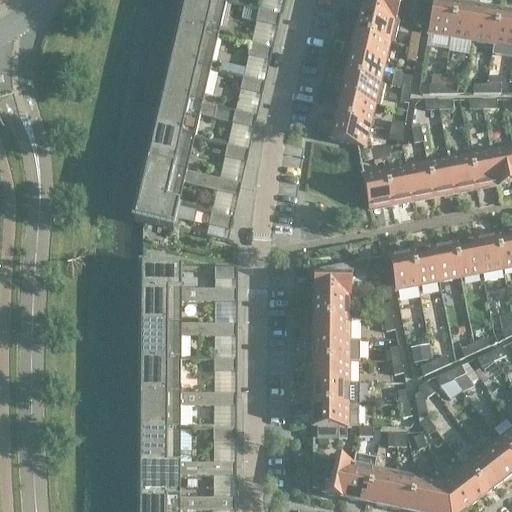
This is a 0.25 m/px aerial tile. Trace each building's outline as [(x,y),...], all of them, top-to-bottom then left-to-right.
[(189,23),(187,31),(187,32),(218,39),(226,5),(204,0),(185,0),(181,21),(189,23)] [(395,23),(395,22),(400,0),(363,0),(360,15),(395,23)] [(424,14),(427,0),(425,0),(416,0),(415,13),(424,14)] [(435,0),(429,36),(451,40),(457,4),(435,0)] [(478,8),(457,4),(451,40),(472,43),(478,8)] [(478,8),(472,43),(493,47),(499,11),(478,8)] [(511,13),(499,11),(493,47),(492,57),(511,60),(511,13)] [(258,12),(258,13),(256,24),(278,29),(281,17),(258,12)] [(390,44),(394,46),(400,23),(395,22),(395,23),(360,15),(355,36),(390,44)] [(187,32),(187,31),(179,29),(173,55),(182,56),(180,65),(179,66),(210,73),(218,39),(187,32)] [(418,50),(421,36),(411,34),(409,48),(418,50)] [(350,57),(385,65),(390,44),(355,36),(350,57)] [(251,46),(250,46),(248,58),(270,63),(273,51),(251,46)] [(409,48),(406,62),(416,64),(418,50),(409,48)] [(380,86),(380,85),(385,65),(350,57),(345,78),(380,86)] [(179,66),(180,65),(171,63),(165,88),(174,90),(172,99),(172,100),(202,107),(202,106),(210,73),(179,66)] [(219,73),(243,79),(245,71),(221,65),(219,73)] [(411,93),(413,79),(404,77),(401,91),(411,93)] [(375,107),(375,108),(380,109),(385,86),(380,85),(380,86),(345,78),(340,99),(375,107)] [(443,79),(429,79),(429,87),(429,97),(443,97),(443,79)] [(457,79),(443,79),(443,97),(457,97),(457,87),(457,79)] [(243,80),(240,92),(262,97),(265,85),(243,80)] [(487,96),(501,96),(501,80),(489,81),(489,86),(487,86),(487,96)] [(487,86),(473,87),(473,96),(487,96),(487,86)] [(401,91),(399,105),(409,106),(411,93),(401,91)] [(166,124),(164,133),(194,141),(200,118),(214,122),(217,109),(202,106),(202,107),(172,100),(172,99),(163,97),(158,122),(166,124)] [(335,120),(370,128),(375,108),(375,107),(340,99),(335,120)] [(453,102),(439,103),(439,112),(453,112),(453,102)] [(483,102),(469,102),(469,112),(483,112),(483,102)] [(497,102),(483,102),(483,112),(497,112),(497,102)] [(439,103),(425,103),(425,113),(439,112),(439,103)] [(235,114),(232,126),(254,131),(257,119),(235,114)] [(330,142),(357,148),(365,150),(370,128),(335,120),(330,142)] [(392,123),(390,132),(404,135),(406,125),(392,123)] [(414,146),(423,144),(420,130),(411,132),(414,146)] [(164,133),(156,131),(150,156),(158,158),(156,167),(186,175),(187,174),(194,141),(164,133)] [(402,144),(404,135),(390,132),(388,142),(402,144)] [(224,160),(246,165),(249,153),(227,148),(224,160)] [(491,152),(498,187),(511,184),(511,148),(491,152)] [(382,160),(392,159),(390,149),(380,150),(382,160)] [(373,162),(382,160),(380,150),(371,152),(373,162)] [(476,192),(498,187),(491,152),(470,156),(476,192)] [(448,160),(455,196),(476,192),(470,156),(448,160)] [(448,160),(427,164),(434,200),(455,196),(448,160)] [(406,168),(413,204),(434,200),(427,164),(406,168)] [(150,192),(148,201),(179,208),(184,186),(238,199),(241,187),(187,174),(186,175),(156,167),(148,165),(142,190),(150,192)] [(392,208),(413,204),(406,168),(385,173),(392,208)] [(363,177),(369,212),(392,208),(385,173),(363,177)] [(148,201),(140,199),(134,223),(173,232),(179,208),(148,201)] [(231,233),(234,220),(211,215),(208,228),(231,233)] [(511,270),(511,233),(496,237),(503,272),(511,270)] [(482,276),(503,272),(496,237),(475,241),(482,276)] [(482,276),(475,241),(454,245),(461,280),(482,276)] [(439,284),(461,280),(454,245),(433,249),(439,284)] [(439,284),(433,249),(411,253),(418,289),(439,284)] [(396,293),(418,289),(411,253),(389,257),(396,293)] [(384,274),(381,260),(372,262),(375,276),(384,274)] [(314,276),(314,298),(314,299),(350,299),(350,298),(350,265),(318,271),(318,276),(314,276)] [(181,269),(142,269),(141,269),(141,292),(181,292),(181,269)] [(214,282),(237,282),(237,269),(214,269),(214,282)] [(181,327),(181,305),(237,305),(237,292),(181,292),(141,292),(141,318),(150,318),(149,326),(149,327),(181,327)] [(314,311),(314,320),(350,321),(359,321),(359,298),(350,298),(350,299),(314,299),(314,298),(310,298),(310,311),(314,311)] [(381,307),(383,321),(393,319),(390,305),(381,307)] [(386,334),(395,333),(393,319),(383,321),(386,334)] [(313,342),(349,342),(350,321),(314,320),(313,342)] [(181,340),(237,340),(237,327),(181,327),(149,327),(149,326),(141,326),(141,352),(149,352),(149,361),(149,362),(181,362),(181,340)] [(511,327),(501,333),(505,342),(511,338),(511,327)] [(477,354),(490,349),(486,340),(473,345),(477,354)] [(313,342),(313,363),(349,364),(359,364),(360,342),(349,342),(313,342)] [(473,345),(461,351),(465,360),(477,354),(473,345)] [(410,350),(413,365),(431,362),(428,346),(410,350)] [(389,350),(392,364),(401,362),(399,349),(389,350)] [(493,364),(506,358),(502,349),(489,355),(493,364)] [(481,370),(493,364),(489,355),(477,361),(481,370)] [(437,373),(450,367),(446,358),(433,364),(437,373)] [(149,362),(149,361),(141,361),(140,387),(149,387),(149,396),(149,397),(180,397),(180,396),(181,362),(149,362)] [(214,362),(214,374),(236,375),(237,362),(214,362)] [(394,378),(404,376),(401,362),(392,364),(394,378)] [(313,363),(313,385),(349,385),(349,364),(313,363)] [(424,378),(437,373),(433,364),(420,369),(424,378)] [(452,383),(465,377),(461,368),(448,374),(452,383)] [(448,374),(436,380),(440,388),(452,383),(448,374)] [(464,379),(454,384),(461,397),(471,392),(464,379)] [(435,395),(426,384),(418,390),(427,401),(435,395)] [(313,385),(313,407),(349,407),(359,407),(359,385),(349,385),(313,385)] [(397,394),(400,407),(410,405),(407,392),(397,394)] [(180,409),(236,409),(236,397),(180,396),(180,397),(149,397),(149,396),(140,396),(140,422),(149,422),(149,431),(180,432),(180,409)] [(410,405),(400,407),(403,421),(412,419),(410,405)] [(313,407),(313,429),(358,430),(359,407),(349,407),(313,407)] [(419,427),(425,434),(428,438),(436,432),(427,421),(419,427)] [(317,441),(347,442),(347,430),(317,429),(317,441)] [(359,439),(373,439),(373,429),(359,429),(359,439)] [(511,430),(498,442),(511,459),(511,430)] [(149,431),(140,431),(140,457),(148,457),(148,466),(180,466),(180,432),(149,431)] [(236,444),(236,432),(213,431),(213,444),(236,444)] [(397,436),(388,436),(388,450),(397,450),(397,436)] [(397,450),(407,450),(407,436),(397,436),(397,450)] [(413,440),(418,453),(427,449),(422,436),(413,440)] [(511,459),(498,442),(481,455),(503,483),(511,476),(511,459)] [(464,468),(486,497),(503,483),(481,455),(464,468)] [(345,501),(367,505),(374,470),(376,460),(355,456),(353,466),(345,501)] [(323,496),(345,501),(353,466),(312,457),(312,490),(324,492),(323,496)] [(180,501),(180,478),(236,479),(236,466),(180,466),(148,466),(140,466),(140,491),(148,491),(148,500),(148,501),(180,501)] [(464,468),(442,484),(448,511),(452,511),(463,504),(468,510),(486,497),(464,468)] [(367,505),(388,510),(395,474),(374,470),(367,505)] [(388,510),(398,511),(409,511),(416,479),(395,474),(388,510)] [(437,511),(448,511),(442,484),(416,479),(409,511),(432,511),(433,511),(437,511)] [(235,511),(235,501),(180,501),(148,501),(148,500),(140,500),(139,511),(235,511)]
